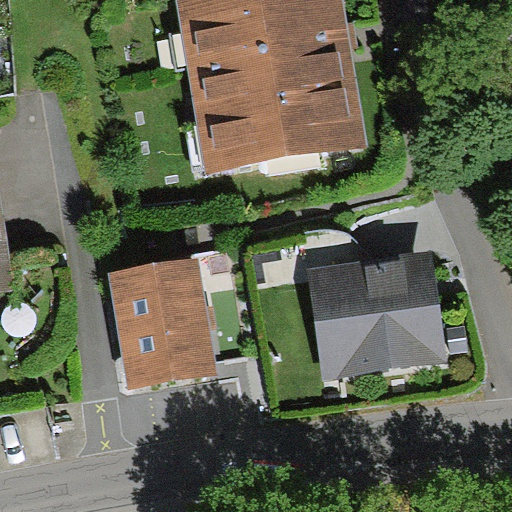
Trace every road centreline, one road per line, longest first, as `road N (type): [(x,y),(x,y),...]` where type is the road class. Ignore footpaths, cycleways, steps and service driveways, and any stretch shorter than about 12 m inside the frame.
road 1 (residential): [(511,429),(209,461),(0,497)]
road 2 (residential): [(511,350),(437,156),(406,0)]
